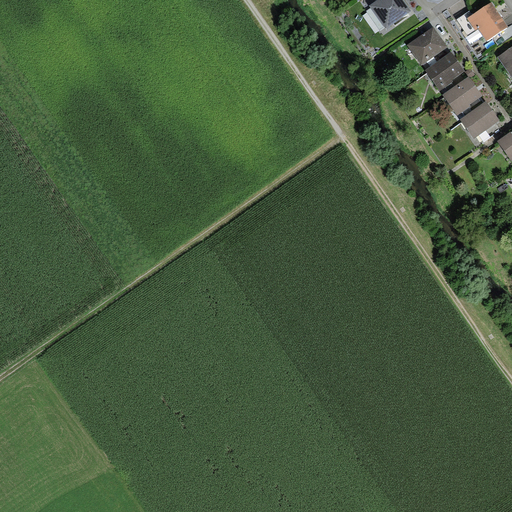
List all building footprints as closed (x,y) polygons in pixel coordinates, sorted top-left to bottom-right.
[(379,0),(368,8),(386,32),(412,13),(402,0),(379,0)] [(469,18),(486,43),(509,27),(492,3),(469,18)] [(407,45),(421,66),(448,48),(435,28),(407,45)] [(511,48),(497,59),(511,79),(511,48)] [(427,73),(440,92),(453,83),(452,82),(464,73),(452,55),(427,73)] [(443,97),(457,117),(470,108),(469,106),(482,97),(469,79),(443,97)] [(460,122),(474,141),(499,123),(486,104),(460,122)] [(511,133),(498,144),(511,162),(511,133)]
